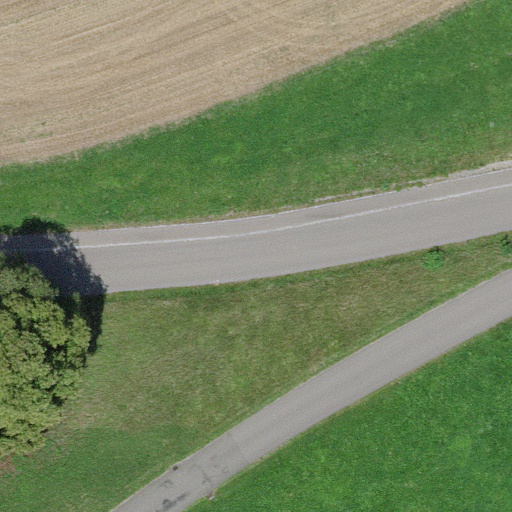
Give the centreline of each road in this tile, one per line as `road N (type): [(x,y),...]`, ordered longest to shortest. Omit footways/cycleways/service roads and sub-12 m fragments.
road 1 (unclassified): [(0,279),(321,239),(511,200)]
road 2 (unclassified): [(511,298),(250,443),(151,511)]
